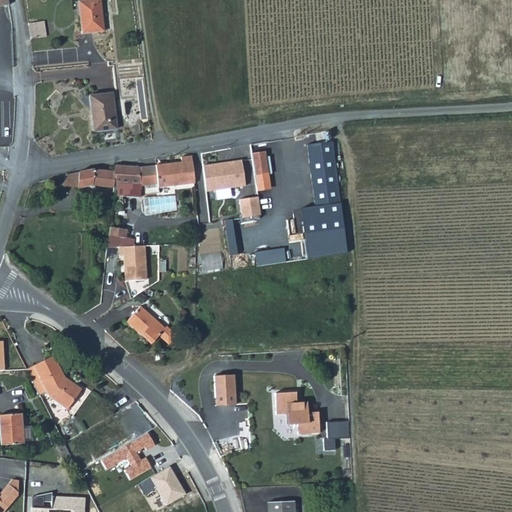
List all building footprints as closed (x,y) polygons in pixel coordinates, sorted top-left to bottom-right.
[(99,0),(98,0),(78,2),(82,34),(104,32),(99,0)] [(31,38),(33,38),(45,37),(44,22),(30,23),(29,23),(31,38)] [(94,132),(117,130),(113,94),(89,97),(94,132)] [(313,193),(315,207),(340,203),(332,141),(307,144),(313,193)] [(267,170),(264,148),(250,150),(254,173),(267,170)] [(158,184),(157,184),(157,188),(195,183),(191,156),(181,157),(181,162),(156,166),(158,184)] [(239,159),(200,165),(204,191),(243,185),(239,159)] [(130,185),(131,167),(114,166),(114,172),(113,184),(130,185)] [(158,184),(156,166),(139,168),(141,185),(141,186),(157,184),(158,184)] [(131,167),(130,185),(141,185),(139,168),(131,167)] [(77,188),(93,185),(113,187),(113,184),(114,172),(92,171),(65,175),(65,180),(60,180),(59,186),(77,187),(77,188)] [(140,200),(141,186),(141,185),(130,185),(113,184),(113,187),(113,192),(116,192),(116,197),(127,198),(126,209),(142,209),(140,200)] [(283,197),(285,211),(315,207),(313,193),(283,197)] [(255,196),(236,199),(239,217),(258,214),(255,196)] [(195,226),(195,248),(224,248),(224,226),(195,226)] [(125,230),(109,228),(108,236),(125,238),(125,230)] [(146,279),(144,245),(118,247),(119,255),(122,255),(123,268),(125,268),(125,280),(146,279)] [(168,328),(143,308),(130,325),(145,337),(146,336),(156,343),(168,328)] [(57,403),(67,410),(83,390),(64,375),(54,354),(33,365),(49,396),(49,397),(45,402),(54,407),(57,403)] [(43,403),(45,402),(49,397),(49,396),(33,365),(26,368),(43,403)] [(218,375),(220,405),(240,404),(238,374),(218,375)] [(296,391),(275,392),(276,413),(286,412),(287,423),(298,423),(298,433),(320,432),(318,411),(308,411),(307,401),(296,401),(296,391)] [(20,414),(0,414),(0,441),(0,445),(22,443),(20,414)] [(339,421),(325,420),(324,433),(339,434),(339,421)] [(60,451),(58,453),(61,458),(69,454),(63,443),(58,446),(60,451)] [(115,511),(157,511),(134,468),(101,484),(115,511)] [(0,511),(2,511),(17,496),(17,481),(11,479),(0,492),(0,511)] [(30,499),(29,511),(81,511),(82,502),(49,500),(49,511),(41,510),(42,500),(30,499)] [(294,511),(294,501),(269,502),(269,511),(294,511)]
